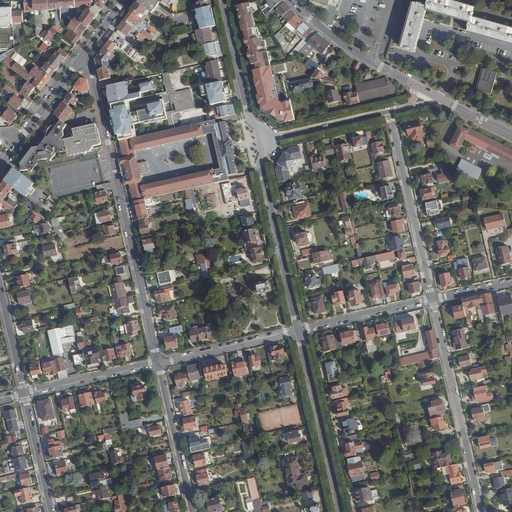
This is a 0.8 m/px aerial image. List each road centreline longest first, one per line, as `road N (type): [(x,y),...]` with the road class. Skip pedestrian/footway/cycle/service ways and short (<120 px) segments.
road 1 (residential): [(86,51),(158,362)]
road 2 (residential): [(481,511),(432,298)]
road 3 (secondary): [(265,139),(263,178),(298,329)]
road 4 (residential): [(432,298),(389,111)]
road 5 (secondary): [(298,329),(340,511)]
road 6 (residential): [(158,362),(192,511)]
road 7 (residential): [(415,84),(342,43),(294,0)]
road 8 (secondary): [(224,0),(250,116),(265,139)]
road 9 (residential): [(298,329),(158,362)]
road 10 (residential): [(432,298),(298,329)]
road 11 (residential): [(158,362),(24,393)]
road 12 (residential): [(265,139),(389,111)]
road 13 (residential): [(51,511),(24,393)]
